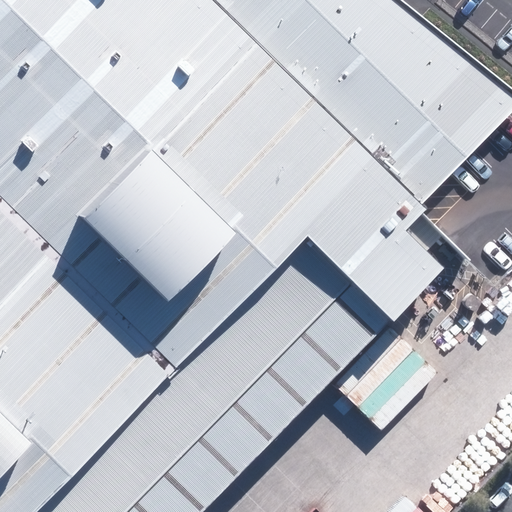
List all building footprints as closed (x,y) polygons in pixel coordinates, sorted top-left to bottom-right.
[(407,238),(428,217),(414,204),(204,0),(0,0),(0,511),(194,511),(435,266),(407,238)] [(204,0),(414,204),(511,111),(511,93),(394,0),(204,0)] [(511,278),(495,295),(507,309),(511,304),(511,278)] [(389,324),(326,390),(364,426),(427,360),(389,324)] [(315,511),(294,490),(271,511),(315,511)]
